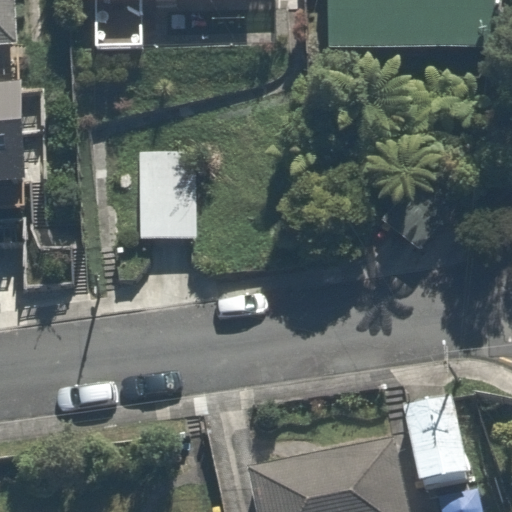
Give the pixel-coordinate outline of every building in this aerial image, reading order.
[(0,0),(0,62),(45,60),(44,0),(0,0)] [(94,0),(94,16),(261,15),(261,5),(291,5),(290,0),(94,0)] [(511,0),(340,0),(341,67),(491,66),(491,33),(511,32),(511,0)] [(475,408),(406,427),(425,496),(494,477),(475,408)] [(246,481),(252,511),(410,511),(395,446),(246,481)]
